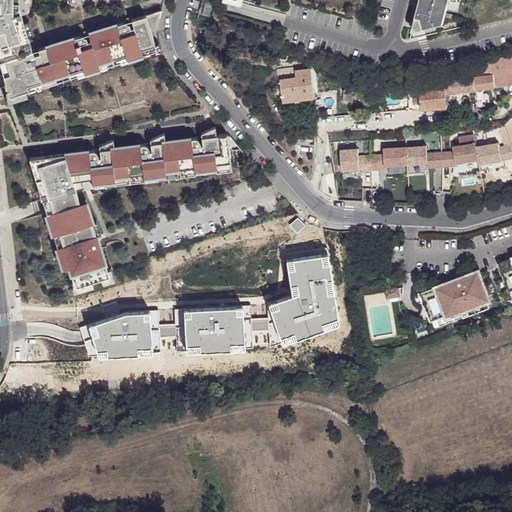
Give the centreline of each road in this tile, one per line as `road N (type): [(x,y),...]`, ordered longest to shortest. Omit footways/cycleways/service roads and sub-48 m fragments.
road 1 (track): [(0,436),(278,399),(309,402),(331,410),(360,440),(371,467),(371,511)]
road 2 (residential): [(511,205),(458,220),(327,208),(186,52),(183,0)]
